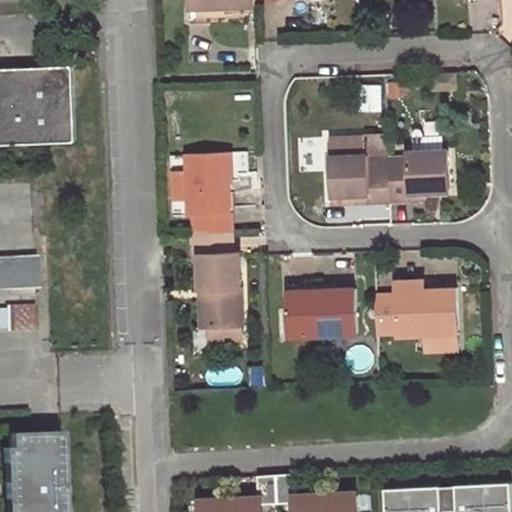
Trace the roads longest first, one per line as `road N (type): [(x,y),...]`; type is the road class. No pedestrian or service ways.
road 1 (residential): [(504,232),(496,53),(273,61),(283,244)]
road 2 (residential): [(131,0),(150,463)]
road 3 (residential): [(150,463),(499,444),(511,423)]
road 4 (residential): [(283,244),(504,232)]
